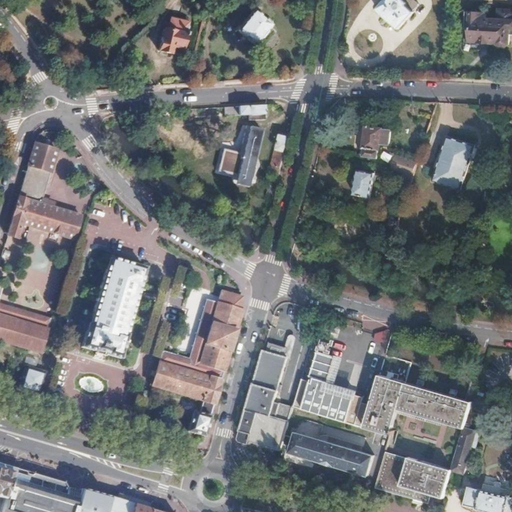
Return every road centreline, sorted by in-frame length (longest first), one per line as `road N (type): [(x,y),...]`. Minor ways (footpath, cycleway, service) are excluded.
road 1 (residential): [(59,110),(153,212),(267,278)]
road 2 (residential): [(63,102),(316,89)]
road 3 (residential): [(267,278),(430,321),(511,333)]
road 4 (residential): [(267,278),(316,89)]
road 5 (residential): [(316,89),(511,93)]
road 6 (residential): [(223,432),(267,278)]
road 7 (primary): [(0,431),(115,466)]
